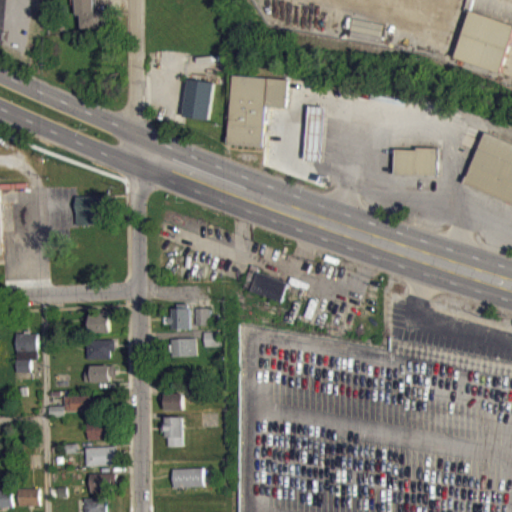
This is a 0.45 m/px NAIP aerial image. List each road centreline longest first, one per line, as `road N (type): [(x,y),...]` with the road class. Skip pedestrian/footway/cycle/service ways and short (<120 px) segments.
road 1 (residential): [(139,0),(145,511)]
road 2 (primary): [(283,205),(216,163),(0,70)]
road 3 (primary): [(0,106),(222,199),(283,205)]
road 4 (primary): [(511,280),(283,205)]
road 5 (residential): [(0,293),(230,288)]
